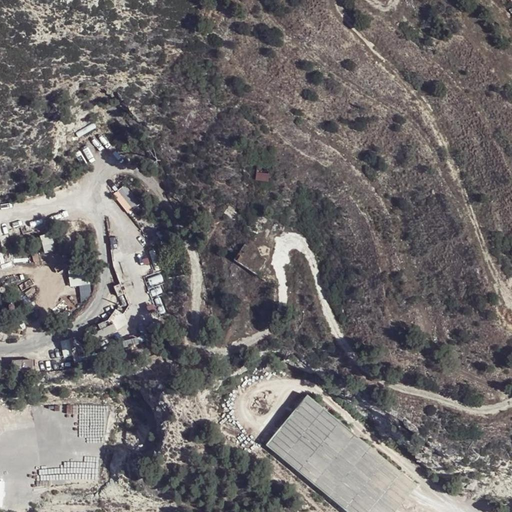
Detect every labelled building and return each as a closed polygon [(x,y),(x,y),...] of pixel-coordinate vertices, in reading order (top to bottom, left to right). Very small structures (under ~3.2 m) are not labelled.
[(140,206),(125,186),(119,191),(134,211),(140,206)] [(119,191),(113,196),(127,215),(134,211),(119,191)] [(42,235),(45,252),(55,250),(52,233),(42,235)] [(68,269),(69,286),(89,285),(88,268),(68,269)] [(118,284),(111,287),(116,297),(122,295),(118,284)] [(103,322),(96,326),(99,332),(106,328),(103,322)] [(87,336),(67,340),(73,365),(92,361),(87,336)] [(31,361),(10,362),(11,372),(31,371),(31,361)] [(306,396),(264,446),(343,511),(394,511),(416,487),(306,396)]
